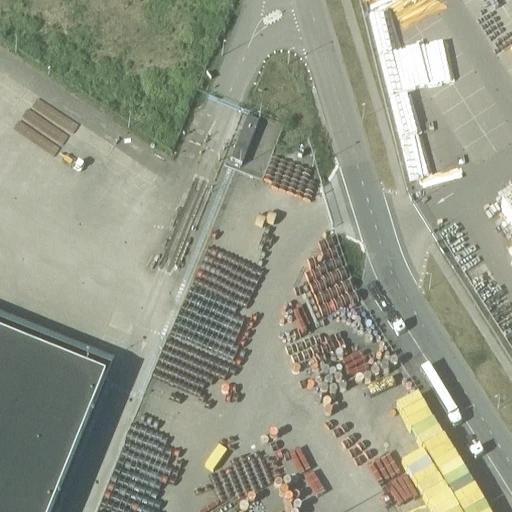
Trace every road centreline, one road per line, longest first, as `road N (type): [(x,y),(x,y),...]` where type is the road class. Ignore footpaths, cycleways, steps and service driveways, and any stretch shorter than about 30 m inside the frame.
road 1 (unclassified): [(511,470),(383,258),(305,0)]
road 2 (unknown): [(251,346),(351,419),(411,511)]
road 3 (unknown): [(251,346),(180,511)]
road 4 (unknown): [(511,106),(453,0)]
road 5 (unknown): [(148,283),(251,346)]
